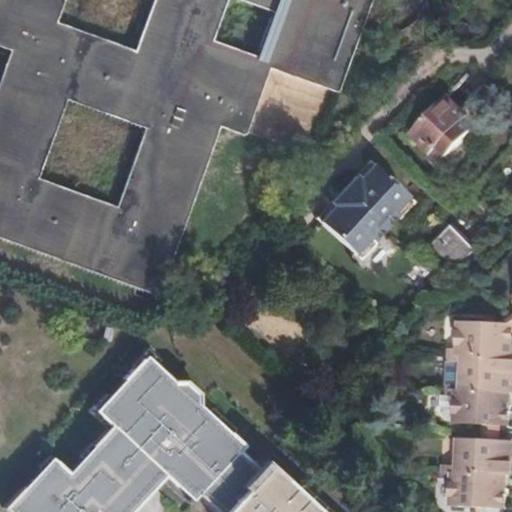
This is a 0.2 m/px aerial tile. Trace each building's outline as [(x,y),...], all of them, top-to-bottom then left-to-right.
[(0,0),(0,43),(13,48),(0,83),(0,235),(157,294),(218,122),(243,131),(268,65),(335,90),(366,0),(0,0)] [(412,137),(433,157),(438,152),(445,157),(471,130),(465,125),(469,120),(448,99),(412,137)] [(344,193),(371,165),(367,161),(340,190),(344,193)] [(412,205),(371,165),(344,193),(317,222),(358,262),(374,246),(370,242),(393,218),(396,221),(412,205)] [(317,222),(344,193),(340,190),(313,219),(317,222)] [(456,267),(474,248),(451,226),(434,243),(437,246),(426,257),(446,274),(455,265),(456,267)] [(511,330),(511,317),(500,327),(510,328),(511,330)] [(447,357),(511,362),(511,344),(511,330),(510,328),(500,327),(459,324),(457,353),(447,352),(447,357)] [(105,421),(160,369),(146,356),(95,411),(105,421)] [(460,391),(509,395),(511,394),(511,361),(511,362),(447,357),(446,362),(462,363),(460,391)] [(59,465),(10,511),(131,511),(165,476),(192,500),(197,495),(216,511),(314,511),(266,467),(260,474),(237,454),(243,446),(199,405),(197,393),(184,381),(174,382),(160,369),(105,421),(111,426),(68,472),(59,465)] [(479,425),(499,426),(507,427),(509,395),(460,391),(445,390),(444,398),(455,399),(454,424),(479,425)] [(478,442),(498,443),(499,426),(479,425),(478,442)] [(441,474),(505,477),(511,478),(511,466),(511,443),(498,443),(478,442),(458,440),(456,469),(442,469),(441,474)] [(4,509),(7,511),(10,511),(59,465),(51,458),(4,509)] [(504,499),(505,477),(441,474),(441,479),(450,480),(449,509),(503,511),(504,499)]
